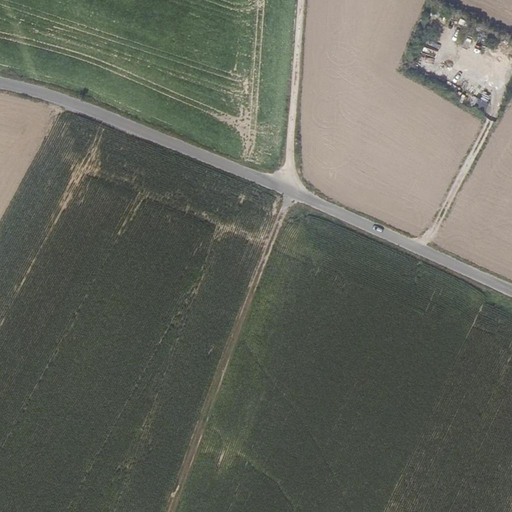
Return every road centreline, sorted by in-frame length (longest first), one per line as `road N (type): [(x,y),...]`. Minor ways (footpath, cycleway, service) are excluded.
road 1 (track): [(286,189),(166,511)]
road 2 (unclassified): [(282,187),(175,153),(57,99),(0,88)]
road 3 (residential): [(511,292),(282,187)]
road 4 (track): [(282,187),(295,0)]
